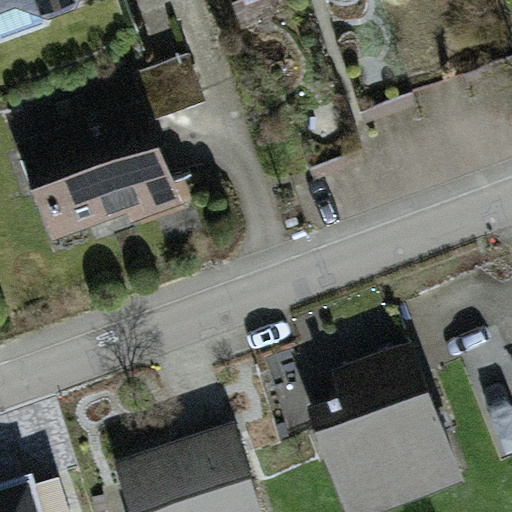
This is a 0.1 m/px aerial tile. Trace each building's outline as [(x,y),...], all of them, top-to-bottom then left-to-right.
[(0,0),(0,21),(58,0),(0,0)] [(29,141),(64,238),(193,191),(158,94),(29,141)] [(360,511),(389,511),(472,481),(417,337),(309,378),(360,511)] [(147,511),(273,511),(242,420),(129,459),(147,511)] [(60,511),(55,497),(8,511),(60,511)]
